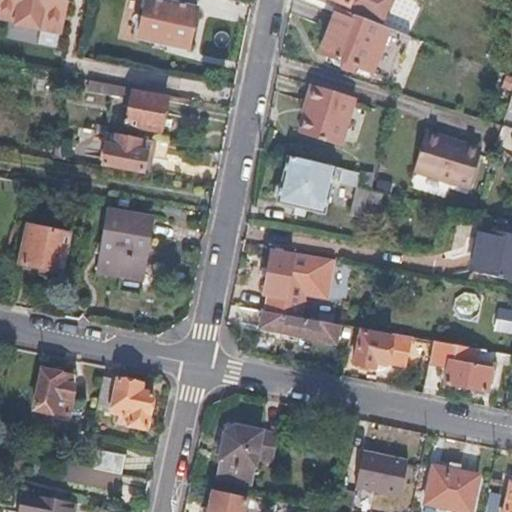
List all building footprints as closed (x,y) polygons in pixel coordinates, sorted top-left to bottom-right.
[(67,0),(0,0),(0,9),(17,13),(15,23),(40,28),(42,18),(63,22),(67,0)] [(198,0),(146,0),(139,35),(189,45),(198,0)] [(336,0),(351,6),(348,12),(360,17),(378,24),(387,0),(336,0)] [(348,12),(337,8),(320,50),(373,71),(390,29),(385,27),(378,24),(360,17),(348,12)] [(134,87),(90,79),(88,87),(133,96),(134,90),(134,87)] [(354,99),(312,85),(306,104),(310,106),(301,134),(340,147),(354,99)] [(168,96),(134,90),(133,96),(127,123),(161,129),(168,96)] [(455,149),(458,141),(428,131),(415,173),(471,190),(481,157),(455,149)] [(156,141),(110,132),(104,164),(150,173),(156,141)] [(455,149),(481,157),(484,148),(458,141),(455,149)] [(331,182),(335,167),(287,156),(280,184),(275,185),(272,198),(276,200),(276,203),(323,214),(331,182)] [(360,174),(335,167),(331,182),(357,188),(360,174)] [(361,175),(358,188),(372,192),(375,178),(361,175)] [(375,192),(386,195),(390,196),(392,185),(377,182),(375,192)] [(358,188),(357,188),(351,214),(380,220),(386,195),(375,192),(372,192),(358,188)] [(110,208),(100,270),(144,277),(154,215),(110,208)] [(19,262),(60,271),(69,231),(28,222),(19,262)] [(511,234),(481,228),(471,273),(511,281),(511,234)] [(263,293),(268,294),(265,310),(294,316),(297,299),(302,300),(304,293),(325,297),(332,260),(329,260),(291,253),(291,256),(271,253),(263,293)] [(511,334),(511,308),(498,305),(492,329),(511,334)] [(264,310),(261,326),(336,340),(339,324),(294,316),(265,310),(264,310)] [(384,361),(405,365),(411,336),(390,333),(390,336),(360,331),(353,363),(357,364),(357,368),(370,370),(371,365),(374,366),(374,361),(384,363),(384,361)] [(494,376),(496,369),(483,367),(475,365),(478,349),(432,341),(428,362),(448,366),(444,383),(491,393),(494,376)] [(483,367),(496,369),(494,376),(502,377),(504,365),(484,362),(483,367)] [(43,367),(35,408),(69,413),(75,383),(68,382),(70,373),(43,367)] [(117,379),(102,377),(96,408),(119,412),(117,423),(146,428),(153,392),(141,390),(143,382),(118,377),(117,379)] [(216,477),(250,485),(255,459),(270,462),(275,435),(234,426),(224,433),(216,477)] [(93,468),(122,474),(123,474),(126,455),(96,449),(93,468)] [(409,463),(364,453),(357,488),(402,497),(409,463)] [(118,491),(122,474),(93,468),(62,463),(58,480),(118,491)] [(469,511),(478,478),(433,467),(425,504),(462,511),(469,511)] [(511,511),(511,484),(509,484),(503,511),(511,511)] [(335,511),(350,511),(355,494),(340,491),(335,511)] [(71,511),(73,502),(20,492),(16,511),(71,511)] [(208,511),(245,511),(247,502),(212,494),(208,511)]
